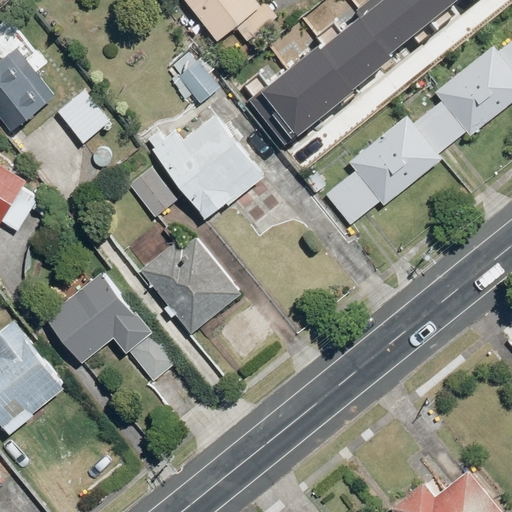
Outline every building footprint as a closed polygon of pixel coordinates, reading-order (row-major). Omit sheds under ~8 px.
[(191,0),(222,36),(266,0),(191,0)] [(413,0),(373,0),(357,13),(361,18),(389,52),(429,19),(413,0)] [(453,0),(413,0),(429,19),(453,0)] [(321,50),(351,88),(390,57),(392,56),(389,52),(361,18),(321,50)] [(511,40),(504,47),(499,41),(439,89),(445,96),(418,117),(412,110),(353,158),(359,165),(329,191),(354,222),(385,196),(389,202),(448,154),(445,149),(471,128),(474,132),(511,101),(511,40)] [(324,116),(355,92),(351,88),(321,50),(317,45),(287,70),(324,116)] [(18,46),(0,59),(0,119),(10,132),(57,95),(18,46)] [(197,62),(180,77),(199,101),(217,87),(197,62)] [(324,116),(287,70),(249,100),(287,147),(324,116)] [(111,122),(84,89),(57,111),(83,144),(111,122)] [(153,149),(151,150),(205,218),(233,196),(235,199),(266,175),(216,113),(180,142),(173,133),(162,141),(156,133),(147,141),(153,149)] [(0,219),(4,222),(6,219),(21,229),(42,195),(27,186),(33,175),(0,155),(0,219)] [(177,200),(152,168),(130,186),(155,217),(177,200)] [(247,290),(201,232),(187,243),(182,237),(144,267),(195,331),(247,290)] [(107,267),(49,315),(86,360),(118,334),(131,349),(132,349),(157,379),(181,359),(156,329),(158,328),(107,267)] [(0,350),(1,353),(0,353),(0,412),(14,431),(39,411),(38,409),(71,383),(32,334),(33,333),(19,316),(0,331),(0,350)] [(427,475),(394,502),(401,511),(507,511),(511,509),(473,461),(438,489),(427,475)]
